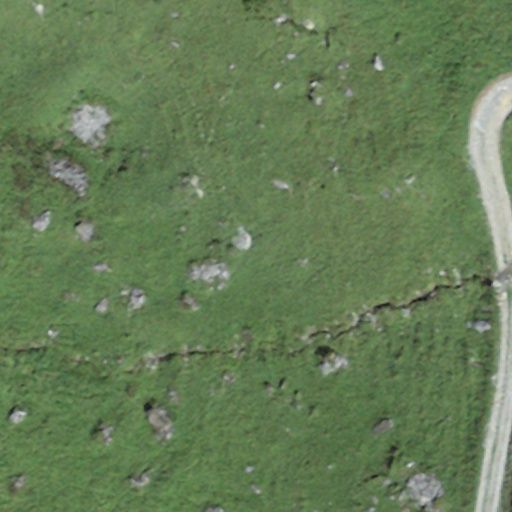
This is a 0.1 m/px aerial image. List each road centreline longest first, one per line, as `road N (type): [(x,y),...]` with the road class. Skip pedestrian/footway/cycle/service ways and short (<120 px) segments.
road 1 (track): [(511,95),(495,106),(484,135),(511,290)]
road 2 (track): [(511,319),(485,511)]
